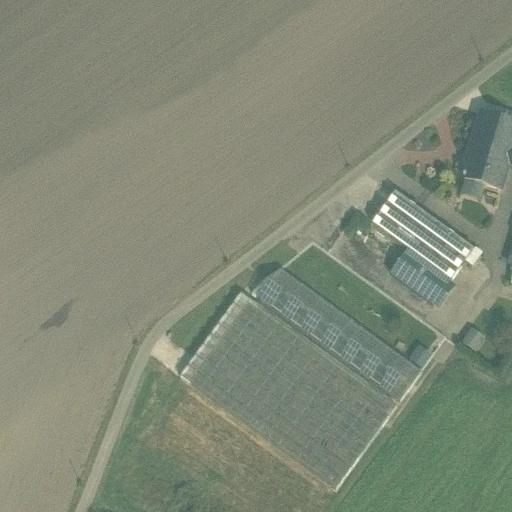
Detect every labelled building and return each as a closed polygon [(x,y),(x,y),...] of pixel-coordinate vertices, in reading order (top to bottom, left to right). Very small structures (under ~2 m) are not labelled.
[(511,127),(478,117),(467,154),(472,155),(464,183),(500,194),(507,169),(511,170),(511,127)] [(473,253),(394,196),(371,227),(407,253),(450,285),(473,253)] [(446,340),(314,244),(284,269),(425,370),(446,340)] [(450,285),(407,253),(390,276),(433,308),(450,285)] [(421,375),(281,271),(250,296),(398,406),(421,375)] [(396,409),(240,296),(180,378),(335,492),(396,409)] [(320,511),(335,492),(180,378),(134,442),(230,511),(320,511)]
